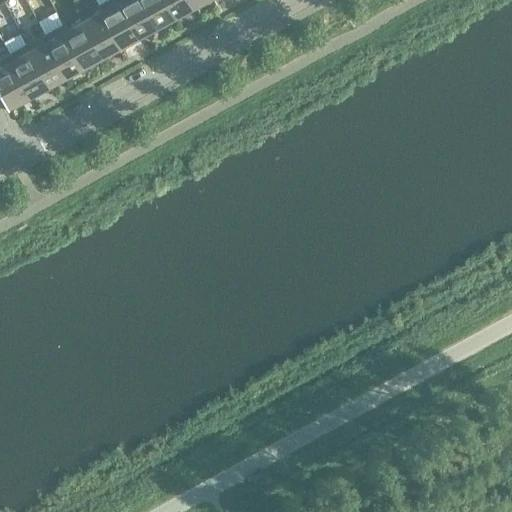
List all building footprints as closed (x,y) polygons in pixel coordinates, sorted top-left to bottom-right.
[(138,32),(121,0),(103,0),(98,3),(101,10),(102,9),(120,42),(138,32)] [(121,0),(138,32),(157,22),(144,0),(121,0)] [(167,0),(144,0),(157,22),(174,12),(167,0)] [(191,0),(167,0),(174,12),(192,2),(191,0)] [(102,9),(101,10),(84,19),(102,51),(120,42),(102,9)] [(84,19),(68,28),(67,29),(84,61),(102,51),(84,19)] [(64,22),(45,32),(67,71),(84,61),(67,29),(68,28),(64,22)] [(67,71),(45,32),(27,42),(49,81),(67,71)] [(49,81),(27,42),(9,52),(31,91),(49,81)] [(31,91),(9,52),(0,56),(0,84),(9,106),(11,106),(9,102),(31,91)]
